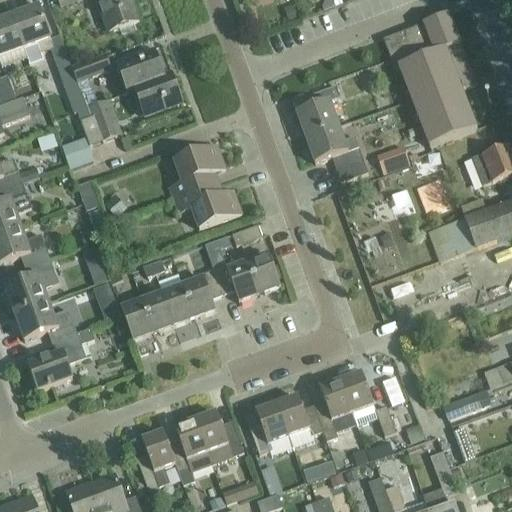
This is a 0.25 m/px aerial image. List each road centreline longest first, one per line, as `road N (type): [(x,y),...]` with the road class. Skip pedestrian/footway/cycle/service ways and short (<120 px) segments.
road 1 (residential): [(22,458),(338,340),(256,115)]
road 2 (residential): [(242,78),(442,2)]
road 3 (residential): [(84,176),(256,115)]
